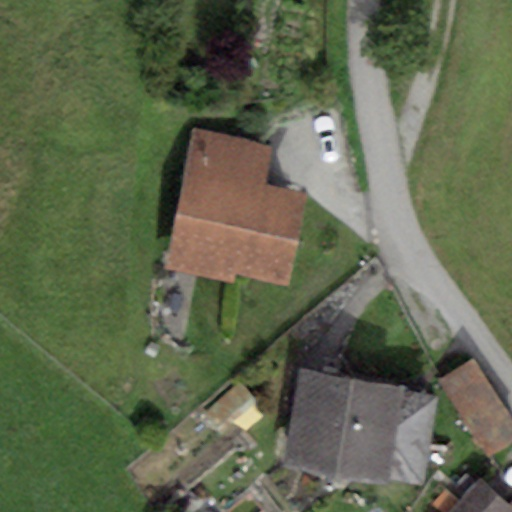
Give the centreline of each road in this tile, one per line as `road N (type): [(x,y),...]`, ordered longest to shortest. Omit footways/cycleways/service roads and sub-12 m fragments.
road 1 (residential): [(511,386),(419,257),(388,191),(365,0)]
road 2 (track): [(443,0),(412,117),(383,161)]
